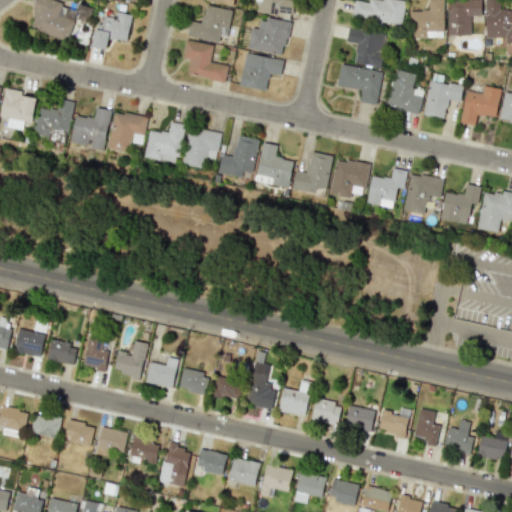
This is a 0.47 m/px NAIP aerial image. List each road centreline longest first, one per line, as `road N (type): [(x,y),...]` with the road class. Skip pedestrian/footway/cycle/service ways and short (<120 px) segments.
road 1 (residential): [(0,376),(511,490)]
road 2 (tertiary): [(0,267),(511,381)]
road 3 (residential): [(0,59),(511,162)]
road 4 (residential): [(303,122),(328,0)]
